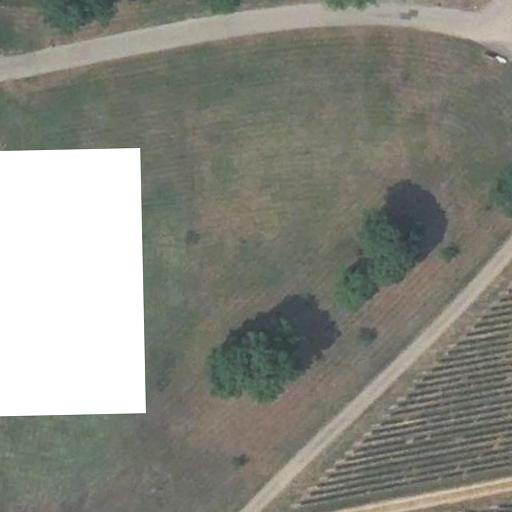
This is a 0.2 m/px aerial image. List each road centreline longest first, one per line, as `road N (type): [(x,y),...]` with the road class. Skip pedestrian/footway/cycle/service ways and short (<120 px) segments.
road 1 (unknown): [(376,0),(0,72)]
road 2 (track): [(252,511),(511,246)]
road 3 (track): [(364,511),(511,483)]
